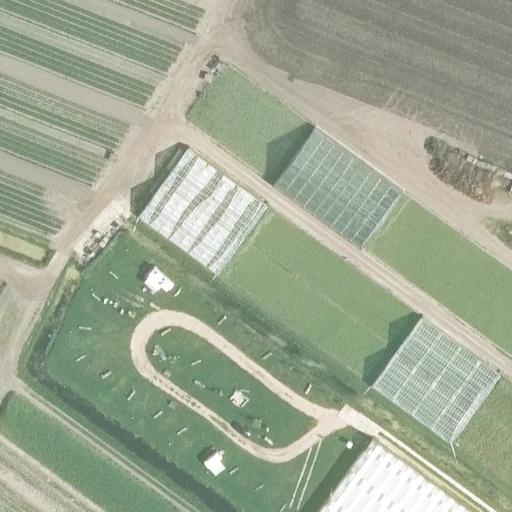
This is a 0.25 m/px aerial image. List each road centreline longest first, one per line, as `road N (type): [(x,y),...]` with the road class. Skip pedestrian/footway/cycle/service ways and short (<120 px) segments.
road 1 (track): [(158,318),(134,340),(141,365),(248,446),(285,453),(350,416),(299,402),(172,315)]
road 2 (track): [(350,416),(484,511)]
